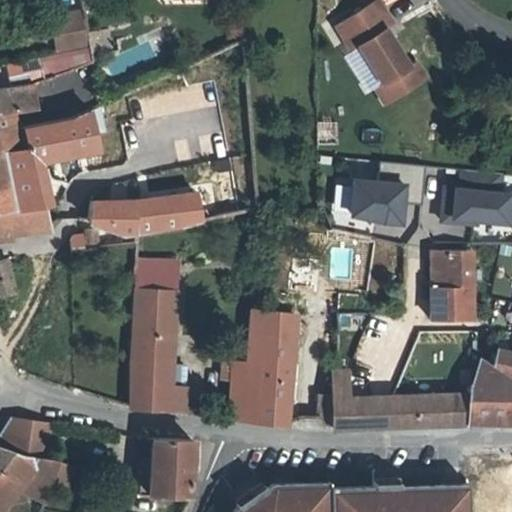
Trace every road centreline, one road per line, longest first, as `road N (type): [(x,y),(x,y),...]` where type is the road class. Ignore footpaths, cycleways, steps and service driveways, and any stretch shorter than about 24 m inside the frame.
road 1 (residential): [(226,437),(511,438)]
road 2 (residential): [(6,390),(226,437)]
